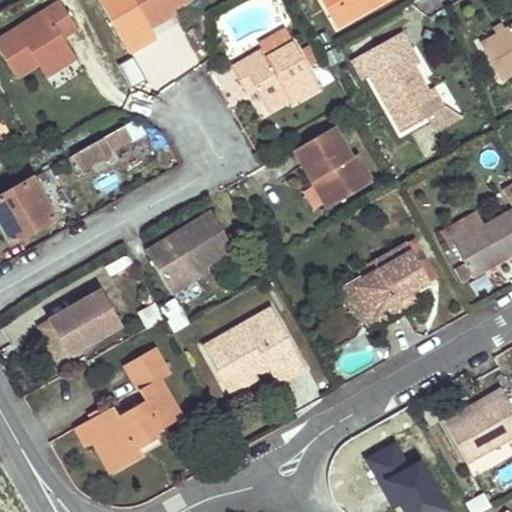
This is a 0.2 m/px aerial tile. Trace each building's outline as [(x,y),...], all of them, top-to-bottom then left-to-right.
[(121,0),(127,10),(137,4),(134,0),(121,0)] [(189,0),(134,0),(137,4),(147,24),(174,9),(189,0)] [(323,0),(340,28),(387,0),(323,0)] [(60,1),(0,34),(0,50),(14,76),(37,63),(66,47),(62,38),(75,30),(60,1)] [(178,16),(174,9),(147,24),(151,31),(178,16)] [(511,24),(481,42),(501,79),(511,72),(511,24)] [(294,40),(287,28),(260,44),(263,49),(233,65),(241,80),(251,74),(259,88),(267,103),(288,92),(293,102),(321,85),(294,40)] [(421,61),(404,32),(354,61),(364,77),(371,73),(404,132),(429,117),(442,110),(430,90),(415,65),(421,61)] [(66,47),(37,63),(44,76),(74,60),(66,47)] [(430,90),(442,110),(447,107),(435,87),(430,90)] [(442,110),(429,117),(437,131),(462,117),(447,107),(442,110)] [(146,132),(139,118),(73,155),(81,169),(112,152),(111,150),(132,137),(133,140),(146,132)] [(335,126),(295,149),(313,181),(319,177),(334,203),(372,182),(357,154),(352,157),(335,126)] [(48,176),(46,171),(39,174),(42,179),(48,176)] [(319,177),(313,181),(327,207),(334,203),(319,177)] [(55,218),(33,178),(0,196),(0,219),(13,243),(55,218)] [(511,207),(483,224),(452,242),(464,264),(454,269),(462,284),(511,255),(511,207)] [(452,242),(483,224),(475,210),(444,228),(452,242)] [(203,267),(232,250),(211,215),(145,253),(168,293),(190,280),(187,276),(203,267)] [(413,293),(431,282),(408,242),(373,262),(376,268),(360,277),(366,289),(358,294),(358,301),(369,312),(381,322),(401,311),(397,303),(413,293)] [(190,280),(205,272),(203,267),(187,276),(190,280)] [(347,286),(348,311),(372,329),(381,322),(369,312),(358,301),(358,294),(366,289),(360,277),(347,286)] [(418,302),(413,293),(397,303),(401,311),(418,302)] [(174,332),(186,325),(172,300),(160,307),(174,332)] [(100,335),(82,301),(52,319),(71,353),(100,335)] [(306,369),(273,309),(204,348),(223,382),(237,373),(241,380),(254,373),(267,366),(277,385),(306,369)] [(160,378),(169,373),(155,347),(124,366),(144,401),(120,413),(115,404),(76,426),(86,445),(91,443),(100,438),(118,470),(143,456),(140,449),(135,441),(157,429),(181,415),(160,378)] [(258,382),(254,373),(241,380),(237,373),(223,382),(231,396),(258,382)] [(468,465),(511,438),(511,405),(502,388),(476,402),(478,407),(468,414),(446,426),(468,465)] [(443,420),(446,426),(468,414),(478,407),(476,402),(443,420)] [(135,441),(140,449),(161,437),(157,429),(135,441)] [(118,470),(100,438),(91,443),(110,475),(118,470)] [(468,511),(482,511),(490,508),(483,494),(465,504),(468,511)]
